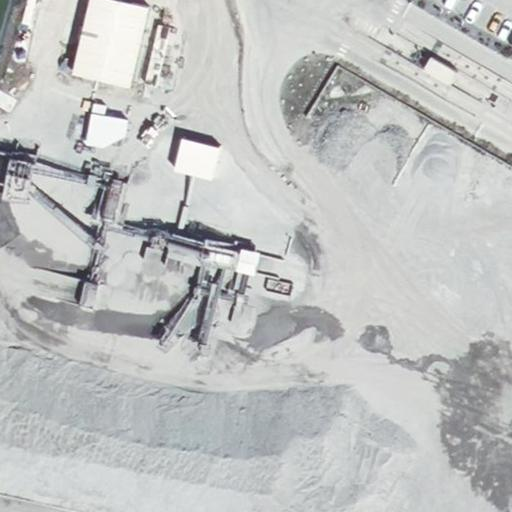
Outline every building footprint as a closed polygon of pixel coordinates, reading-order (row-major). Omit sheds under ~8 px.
[(152,8),(113,0),(90,0),(74,77),(134,90),(152,8)] [(461,75),(431,58),(423,71),(453,88),(461,75)] [(221,150),(183,140),(175,172),(213,182),(221,150)] [(42,148),(21,143),(18,156),(39,161),(42,148)] [(210,244),(205,264),(256,276),(262,251),(244,247),(243,252),(210,244)] [(95,308),(101,284),(87,281),(81,305),(95,308)]
